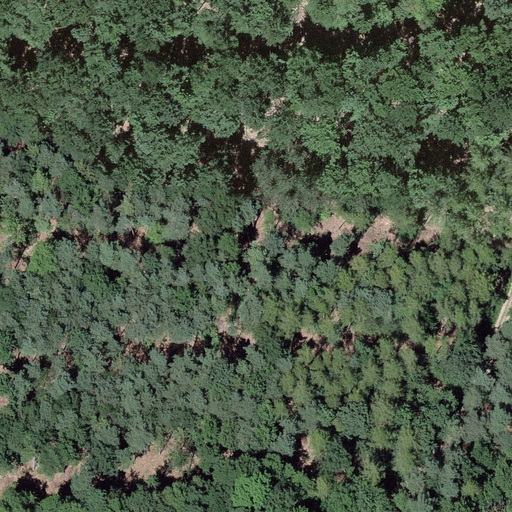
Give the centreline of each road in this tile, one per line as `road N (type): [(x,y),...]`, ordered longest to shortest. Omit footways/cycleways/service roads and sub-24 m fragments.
road 1 (track): [(382,511),(475,376),(511,292)]
road 2 (track): [(0,249),(0,383)]
